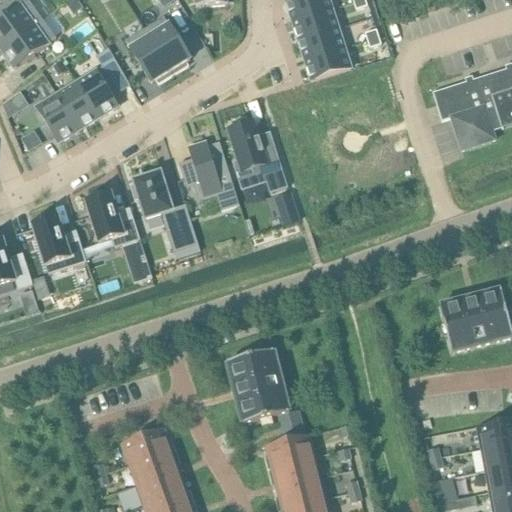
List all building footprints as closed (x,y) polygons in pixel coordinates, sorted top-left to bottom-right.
[(196,0),(197,9),(228,6),(227,0),(196,0)] [(290,0),(284,2),(291,24),(334,10),(331,0),(290,0)] [(365,1),(354,4),(356,12),(368,8),(365,1)] [(29,2),(0,22),(0,52),(43,22),(29,2)] [(334,10),(291,24),(297,44),(341,30),(334,10)] [(164,19),(145,31),(174,78),(188,68),(186,65),(191,62),(164,19)] [(43,22),(0,52),(14,72),(56,41),(55,39),(43,23),(43,22)] [(341,30),(297,44),(303,63),(347,50),(341,30)] [(145,31),(125,43),(152,86),(157,84),(159,87),(174,78),(145,31)] [(377,32),(365,35),(368,43),(379,39),(377,32)] [(379,39),(368,43),(370,51),(381,47),(380,41),(379,39)] [(347,50),(303,63),(310,85),(354,71),(347,50)] [(511,70),(434,95),(443,123),(452,121),(463,154),(497,143),(494,134),(511,128),(511,70)] [(96,74),(77,86),(98,121),(118,109),(96,74)] [(77,86),(57,98),(79,133),(98,121),(77,86)] [(57,98),(38,110),(59,144),(79,133),(57,98)] [(256,122),(226,132),(237,164),(233,165),(242,194),(266,186),(270,196),(288,190),(271,135),(261,138),(256,122)] [(42,131),(30,138),(36,148),(48,140),(42,131)] [(192,162),(179,166),(187,192),(194,189),(199,205),(217,199),(222,214),(239,208),(219,145),(208,148),(207,144),(188,150),(192,162)] [(162,172),(132,182),(145,225),(162,219),(174,255),(199,248),(186,208),(175,211),(162,172)] [(106,198),(105,194),(90,199),(91,202),(86,204),(99,245),(113,241),(116,250),(124,247),(136,284),(151,280),(139,242),(140,242),(132,217),(119,221),(111,196),(106,198)] [(291,204),(281,208),(286,224),(297,220),(291,204)] [(48,277),(87,265),(79,240),(66,244),(58,219),(52,220),(51,217),(37,222),(38,225),(33,227),(48,277)] [(0,288),(15,284),(18,293),(33,288),(25,262),(11,267),(3,242),(0,242),(0,288)] [(440,309),(452,355),(511,340),(511,331),(502,293),(477,299),(476,299),(466,301),(466,302),(440,309)] [(285,444),(305,439),(299,413),(290,415),(274,353),(228,365),(234,391),(233,391),(234,393),(235,399),(236,402),(237,402),(243,428),(279,419),(280,425),(281,428),(285,444)] [(485,451),(511,446),(511,423),(481,429),(485,451)] [(353,438),(351,427),(341,430),(343,440),(353,438)] [(133,466),(168,454),(161,433),(126,446),(133,466)] [(305,439),(285,444),(270,448),(275,470),(311,460),(306,439),(305,439)] [(511,468),(511,446),(485,451),(489,473),(511,468)] [(431,463),(440,460),(438,450),(428,453),(431,463)] [(339,454),(341,464),(351,461),(348,451),(339,454)] [(175,474),(168,454),(133,466),(140,487),(175,474)] [(311,460),(275,470),(281,491),(317,481),(311,460)] [(440,460),(431,463),(433,472),(443,470),(440,460)] [(96,479),(106,477),(103,467),(93,470),(96,479)] [(511,468),(489,473),(493,494),(511,490),(511,468)] [(183,495),(175,474),(140,487),(148,507),(183,495)] [(106,477),(96,479),(98,489),(108,487),(106,477)] [(317,481),(281,491),(286,511),(322,503),(317,481)] [(347,486),(349,496),(359,493),(357,483),(347,486)] [(511,511),(511,490),(493,494),(496,511),(511,511)] [(359,493),(349,496),(352,506),(362,503),(359,493)] [(435,507),(445,504),(442,494),(432,497),(435,507)] [(188,511),(183,495),(148,507),(149,511),(188,511)] [(324,511),(322,503),(286,511),(324,511)]
